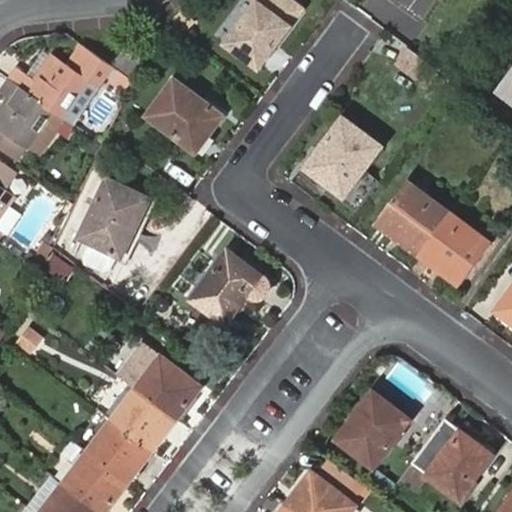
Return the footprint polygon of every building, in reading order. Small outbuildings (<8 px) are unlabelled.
[(257,0),(226,40),(259,66),(304,9),(292,0),(257,0)] [(396,0),(421,15),(429,0),(396,0)] [(84,54),(88,47),(83,43),(79,49),(84,54)] [(99,87),(113,65),(88,47),(84,54),(79,49),(69,63),(54,53),(35,79),(28,75),(16,68),(8,80),(18,87),(56,113),(63,118),(89,80),(99,87)] [(126,47),(116,62),(129,73),(140,58),(126,47)] [(182,61),(188,53),(180,47),(174,55),(182,61)] [(436,68),(408,47),(397,61),(426,82),(436,68)] [(46,48),(28,75),(35,79),(54,53),(46,48)] [(511,71),(500,88),(511,97),(511,71)] [(175,79),(148,114),(195,150),(222,114),(175,79)] [(18,87),(8,80),(0,92),(7,97),(0,108),(0,147),(17,158),(26,147),(29,149),(56,113),(18,87)] [(345,117),(307,167),(345,195),(369,163),(382,145),(345,117)] [(0,196),(17,173),(0,160),(0,196)] [(360,206),(384,174),(369,163),(345,195),(360,206)] [(108,179),(80,235),(121,254),(147,199),(108,179)] [(420,254),(451,212),(412,182),(381,223),(420,254)] [(360,206),(345,195),(343,198),(357,210),(360,206)] [(486,238),(451,212),(420,254),(455,280),(486,238)] [(35,265),(70,281),(79,262),(44,246),(35,265)] [(230,251),(193,299),(226,324),(248,295),(250,296),(253,298),(263,296),(266,293),(269,287),(269,284),(268,281),(266,278),(230,251)] [(511,289),(497,309),(511,319),(511,289)] [(28,327),(17,341),(27,348),(38,335),(28,327)] [(118,375),(136,389),(159,359),(141,345),(118,375)] [(159,359),(136,389),(175,419),(201,385),(161,356),(159,359)] [(175,419),(136,389),(112,421),(150,451),(175,419)] [(374,392),(338,438),(358,453),(375,466),(410,419),(374,392)] [(448,418),(416,461),(461,496),(494,453),(448,418)] [(150,451),(112,421),(86,454),(126,484),(150,451)] [(346,470),(358,453),(338,438),(325,455),(330,458),(346,470)] [(390,477),(375,466),(358,453),(346,470),(363,483),(377,493),(390,477)] [(103,511),(126,484),(86,454),(63,484),(99,511),(103,511)] [(330,458),(318,475),(350,499),(363,483),(346,470),(330,458)] [(313,472),(289,504),(299,511),(349,511),(356,504),(350,499),(318,475),(313,472)] [(99,511),(63,484),(41,511),(99,511)] [(511,511),(511,498),(501,511),(511,511)]
